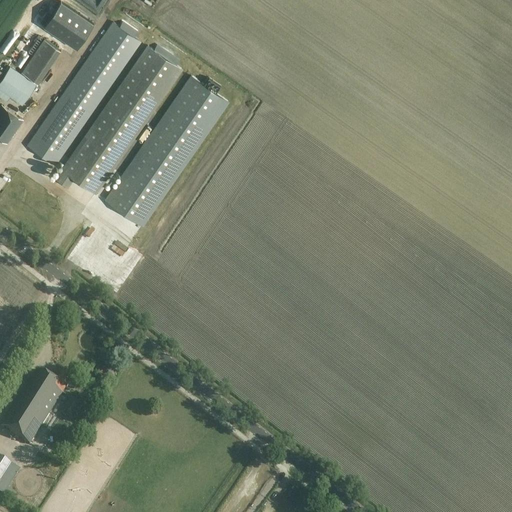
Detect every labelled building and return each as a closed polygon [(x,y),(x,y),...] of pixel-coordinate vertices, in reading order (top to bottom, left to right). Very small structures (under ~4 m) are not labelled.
[(61,2),(44,27),(76,49),(94,24),(61,2)] [(140,41),(113,23),(28,146),(54,165),(140,41)] [(10,61),(22,69),(37,48),(25,40),(10,61)] [(180,60),(157,44),(154,49),(147,44),(54,179),(68,188),(75,179),(97,194),(183,70),(176,65),(180,60)] [(37,84),(10,66),(0,80),(0,90),(22,105),(37,84)] [(229,102),(193,76),(100,210),(112,218),(118,209),(143,226),(229,102)] [(22,120),(1,105),(0,107),(0,139),(6,143),(22,120)] [(71,379),(56,369),(50,380),(37,371),(1,427),(29,444),(71,379)] [(82,406),(70,398),(60,413),(73,421),(82,406)] [(0,478),(10,462),(0,455),(0,478)]
